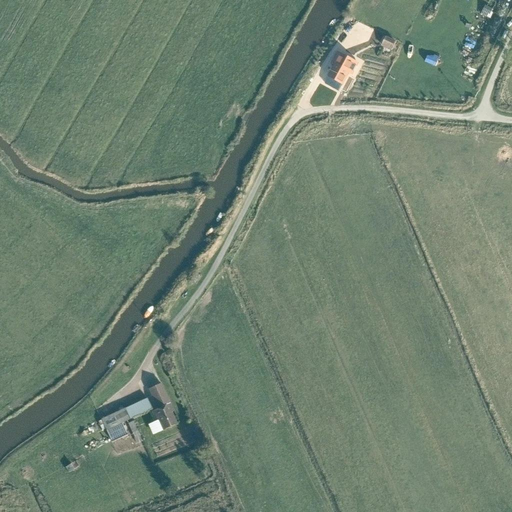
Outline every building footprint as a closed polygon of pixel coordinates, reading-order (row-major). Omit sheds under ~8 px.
[(485,10),(493,14),(497,6),(489,2),(485,10)] [(344,37),(355,42),(362,28),(351,23),(344,37)] [(402,43),(387,36),(382,48),(397,55),(402,43)] [(364,60),(341,49),(334,64),(341,68),(335,80),(351,87),(364,60)] [(180,421),(163,387),(155,391),(163,409),(159,411),(167,427),(180,421)] [(151,401),(104,423),(114,445),(133,436),(127,424),(156,411),(151,401)] [(68,465),(71,472),(80,467),(76,461),(68,465)]
